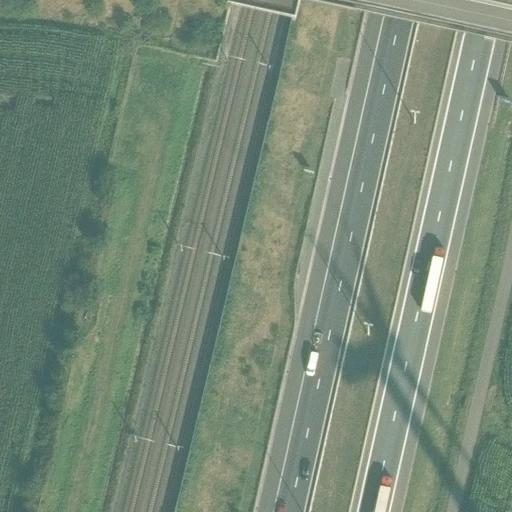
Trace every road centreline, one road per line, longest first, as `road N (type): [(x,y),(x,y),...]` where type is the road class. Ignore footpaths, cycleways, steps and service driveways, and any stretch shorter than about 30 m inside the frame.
road 1 (motorway): [(402,0),(284,511)]
road 2 (motorway): [(386,511),(500,0)]
road 3 (unclassified): [(454,511),(511,256)]
